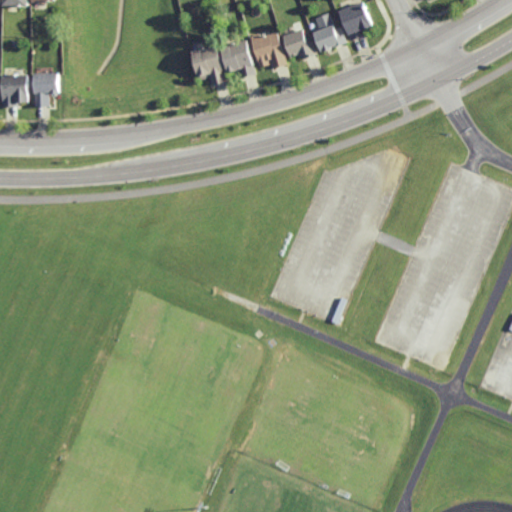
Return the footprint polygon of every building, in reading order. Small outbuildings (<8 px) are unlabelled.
[(353,39),(341,9),(361,0),(364,0),(375,26),(364,30),(366,34),(353,39)] [(233,14),(231,8),(240,5),(242,11),(233,14)] [(337,28),(343,26),(349,41),(336,46),(336,45),(331,46),(332,47),(325,50),(325,48),(322,49),(315,30),(334,22),(337,28)] [(308,41),(313,39),(318,53),(305,58),(304,54),(300,56),(299,53),(292,56),(284,34),(303,27),(308,41)] [(275,67),(272,58),(269,59),(270,63),(261,66),(252,35),(261,32),(262,35),(263,35),(263,34),(267,33),(267,34),(279,31),(289,63),(275,67)] [(254,63),(255,63),(257,73),(244,77),(241,67),(238,68),(238,69),(230,71),(228,71),(222,45),(233,42),(237,41),(248,38),(254,63)] [(228,81),(214,85),(212,76),(200,79),(193,49),(203,47),(203,46),(206,45),(206,46),(219,43),(228,81)] [(60,92),(57,92),(57,95),(52,95),(52,92),(50,92),(50,105),(35,105),(35,90),(33,90),(33,85),(34,85),(34,72),(59,72),(60,92)] [(29,101),(18,101),(18,105),(3,105),(3,74),(14,74),(14,73),(18,73),(29,73),(29,101)]
